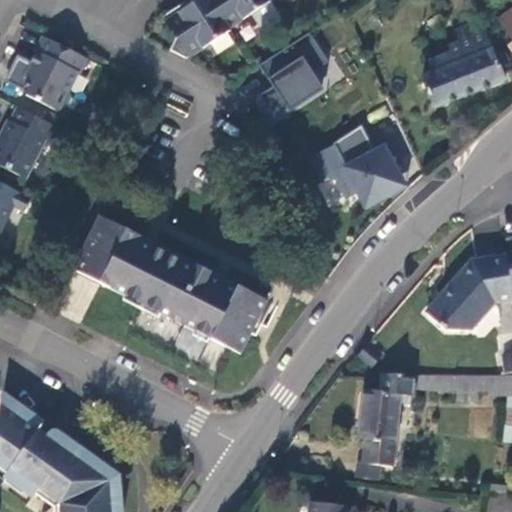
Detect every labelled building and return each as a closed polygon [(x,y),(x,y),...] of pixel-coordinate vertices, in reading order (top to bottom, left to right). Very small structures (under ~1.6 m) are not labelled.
[(181,57),(188,61),(232,32),(231,29),(212,0),(201,0),(167,24),(176,39),(170,51),(181,57)] [(273,2),(271,0),(212,0),(231,29),(273,2)] [(511,39),(511,42),(507,47),(508,50),(511,53),(511,9),(497,21),(511,39)] [(458,41),(485,31),(480,21),(454,31),(458,41)] [(504,80),(485,31),(458,41),(449,45),(450,53),(429,62),(432,72),(420,77),(433,108),(504,80)] [(329,61),(309,32),(259,65),(273,86),(259,95),(271,119),(288,108),(290,111),(324,89),(312,71),(329,61)] [(88,60),(43,37),(35,53),(37,54),(25,79),(29,81),(24,91),(26,98),(58,113),(66,110),(71,98),(69,92),(78,75),(80,76),(88,60)] [(60,130),(16,108),(10,122),(7,120),(0,134),(0,136),(2,137),(0,141),(0,166),(26,181),(47,142),(52,145),(60,130)] [(375,150),(361,125),(333,143),(335,146),(313,157),(324,180),(328,178),(336,180),(345,198),(357,191),(366,207),(406,186),(384,145),(375,150)] [(31,200),(0,184),(0,234),(13,209),(24,214),(31,200)] [(102,217),(73,273),(84,277),(103,285),(143,305),(142,308),(140,307),(140,309),(141,310),(133,328),(218,371),(229,347),(242,353),(249,341),(248,341),(252,332),(253,332),(260,321),(269,326),(280,304),(102,217)] [(503,262),(501,246),(464,252),(420,304),(438,322),(464,329),(489,298),(491,300),(509,297),(508,286),(503,262)] [(511,260),(503,262),(508,286),(511,285),(511,260)] [(356,357),(369,369),(378,357),(366,347),(356,357)] [(511,348),(503,348),(503,372),(511,371),(511,348)] [(426,376),(381,375),(379,393),(362,390),(356,438),(365,439),(363,464),(380,466),(392,468),(400,402),(401,395),(411,397),(413,388),(454,390),(454,401),(478,401),(478,390),(494,391),(494,395),(511,395),(511,375),(494,375),(426,376)] [(122,511),(122,509),(128,505),(129,503),(124,465),(55,430),(49,431),(40,428),(42,422),(1,401),(0,405),(0,491),(41,511),(40,511),(122,511)] [(363,464),(358,463),(356,478),(379,481),(380,466),(363,464)] [(489,493),(507,495),(508,486),(490,484),(489,493)] [(350,511),(351,506),(311,502),(309,511),(350,511)]
